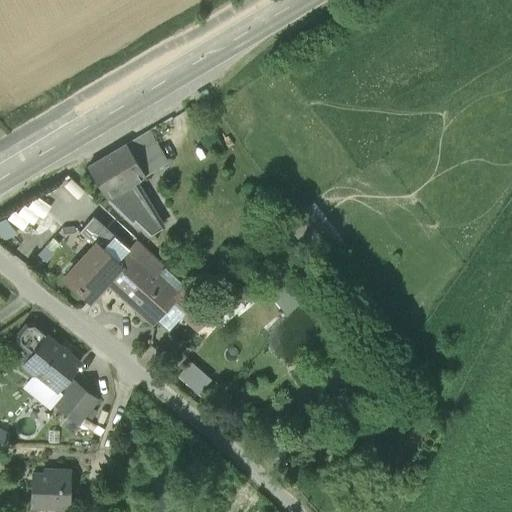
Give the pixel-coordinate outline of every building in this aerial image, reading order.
[(126,144),(138,165),(159,153),(147,131),(126,144)] [(87,167),(107,199),(124,189),(146,176),(138,165),(126,144),(87,167)] [(138,165),(146,176),(166,164),(159,153),(138,165)] [(107,199),(145,236),(156,229),(136,200),(124,189),(107,199)] [(314,203),(301,213),(330,249),(342,239),(314,203)] [(330,249),(301,213),(286,225),(315,260),(330,249)] [(106,248),(112,254),(122,244),(93,218),(80,231),(96,245),(96,244),(104,252),(106,248)] [(5,219),(0,221),(0,236),(4,240),(17,234),(5,219)] [(126,253),(153,277),(154,277),(163,266),(136,241),(126,253)] [(89,300),(115,271),(120,266),(117,263),(104,252),(96,244),(96,245),(66,277),(71,282),(70,283),(89,300)] [(126,253),(117,263),(120,266),(115,271),(118,274),(113,283),(113,285),(114,286),(138,309),(138,313),(140,317),(145,319),(148,318),(154,323),(156,320),(174,301),(186,312),(201,326),(212,313),(183,286),(175,295),(154,277),(153,277),(126,253)] [(286,263),(261,284),(286,314),(312,292),(286,263)] [(175,295),(183,286),(163,266),(154,277),(175,295)] [(243,306),(228,288),(208,306),(224,324),(243,306)] [(174,301),(156,320),(169,332),(181,317),(186,312),(174,301)] [(196,331),(201,326),(186,312),(181,317),(196,331)] [(18,343),(29,352),(35,351),(47,337),(47,333),(35,324),(26,324),(18,335),(18,343)] [(79,363),(47,337),(35,351),(29,352),(23,360),(23,368),(31,374),(34,374),(37,373),(57,390),(79,363)] [(211,379),(190,361),(177,376),(198,394),(211,379)] [(63,395),(57,390),(37,373),(34,374),(22,388),(50,411),(56,404),(63,395)] [(69,415),(78,422),(95,400),(74,382),(63,395),(56,404),(69,415)] [(62,424),(70,431),(78,422),(69,415),(62,424)] [(31,506),(69,508),(70,472),(54,471),(54,475),(32,474),(31,506)]
